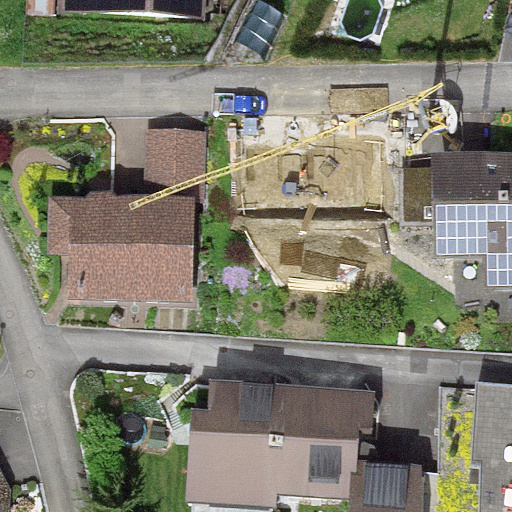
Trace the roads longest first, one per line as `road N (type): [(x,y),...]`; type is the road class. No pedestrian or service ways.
road 1 (residential): [(0,92),(511,89)]
road 2 (residential): [(0,271),(47,396),(64,511)]
